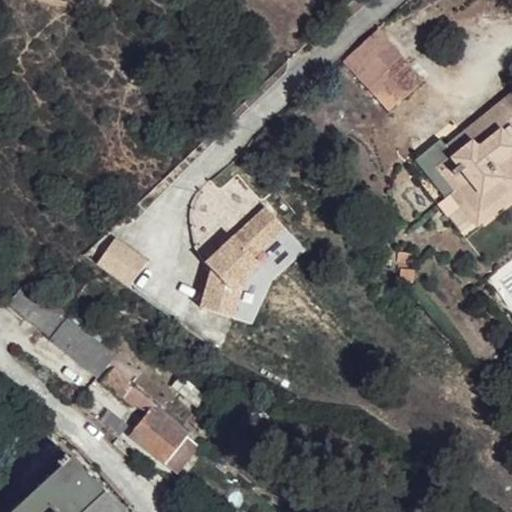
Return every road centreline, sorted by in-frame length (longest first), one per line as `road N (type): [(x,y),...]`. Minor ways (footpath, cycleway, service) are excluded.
road 1 (residential): [(146,216),(383,0)]
road 2 (unknown): [(0,337),(105,452),(147,511)]
